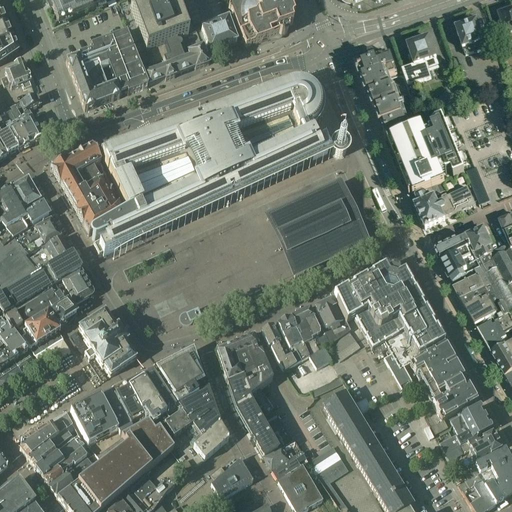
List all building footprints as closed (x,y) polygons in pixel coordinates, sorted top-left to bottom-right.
[(92,11),(105,5),(103,0),(51,0),(52,2),(49,4),(58,25),(71,19),(71,20),(92,11)] [(193,25),(193,24),(183,0),(126,0),(127,1),(118,4),(141,65),(150,62),(156,72),(166,68),(184,61),(180,50),(200,43),(193,25)] [(292,26),(291,23),(291,22),(291,21),(292,21),(292,20),(293,20),(289,8),(289,7),(288,7),(288,6),(287,6),(286,6),(285,6),(284,7),(282,1),(283,1),(282,0),(231,0),(231,2),(230,4),(229,6),(228,8),(228,10),(231,12),(245,49),(271,40),(270,39),(277,37),(281,38),(284,37),(285,36),(286,36),(287,35),(287,34),(288,33),(289,32),(289,31),(289,30),(289,28),(289,27),(292,26)] [(508,44),(511,42),(511,11),(506,13),(505,12),(501,14),(501,15),(499,16),(502,26),(500,27),(504,38),(506,37),(508,44)] [(0,63),(18,51),(16,47),(15,44),(13,38),(11,39),(8,31),(5,32),(1,23),(4,22),(0,12),(0,63)] [(219,49),(220,54),(229,51),(227,46),(228,46),(236,43),(237,43),(236,42),(228,20),(228,19),(227,19),(227,20),(202,29),(201,29),(201,30),(202,30),(210,52),(209,52),(210,53),(211,52),(218,49),(218,50),(219,49)] [(465,57),(474,54),(477,53),(477,54),(478,54),(485,51),(483,44),(484,43),(479,32),(481,31),(484,28),(482,23),(476,23),(476,22),(475,23),(456,30),(455,30),(455,31),(456,31),(459,41),(459,42),(460,42),(462,51),(463,51),(465,57)] [(79,101),(84,113),(86,113),(94,110),(96,109),(111,103),(112,103),(119,100),(120,100),(120,99),(146,89),(148,88),(143,77),(126,36),(92,49),(93,52),(78,58),(78,59),(65,64),(70,77),(71,77),(80,101),(79,101)] [(431,81),(429,77),(428,71),(438,67),(435,61),(436,60),(429,40),(406,47),(413,67),(402,71),(408,89),(431,81)] [(382,129),(410,119),(397,88),(394,86),(391,87),(389,79),(397,76),(390,57),(354,69),(382,129)] [(459,75),(466,72),(461,61),(454,64),(459,75)] [(23,92),(31,89),(29,85),(30,84),(27,75),(26,76),(22,65),(13,68),(15,71),(4,75),(6,79),(0,82),(4,90),(8,88),(8,90),(10,89),(11,92),(22,88),(23,92)] [(493,96),(504,92),(501,86),(491,90),(493,96)] [(137,144),(119,150),(100,157),(100,158),(101,158),(128,218),(93,238),(91,239),(92,241),(93,242),(95,242),(104,238),(104,240),(93,246),(99,257),(103,254),(141,235),(142,234),(180,215),(224,191),(224,190),(230,187),(232,192),(244,187),(249,184),(301,160),(310,156),(313,162),(323,157),(327,155),(323,145),(316,148),(310,134),(307,136),(306,133),(308,131),(311,129),(312,129),(315,126),(317,122),(319,119),(320,114),(320,110),(319,105),(318,101),(316,97),(313,94),(309,91),(307,90),(306,89),(301,88),(297,87),(293,88),(289,89),(177,130),(164,134),(150,139),(143,142),(137,144)] [(24,114),(28,112),(38,108),(38,109),(39,108),(38,106),(40,105),(38,101),(36,101),(35,99),(34,100),(20,105),(24,114)] [(5,129),(18,153),(30,147),(23,135),(19,129),(21,128),(19,125),(17,126),(9,111),(4,114),(0,107),(0,122),(4,129),(5,129)] [(24,114),(23,115),(24,116),(20,118),(14,108),(9,111),(17,126),(19,125),(21,128),(19,129),(23,135),(34,128),(30,121),(28,117),(30,116),(28,112),(24,114)] [(392,140),(390,141),(391,142),(391,144),(392,145),(394,150),(395,152),(395,154),(396,154),(399,162),(399,164),(400,165),(402,170),(403,172),(404,174),(404,175),(406,180),(407,181),(404,182),(404,181),(403,182),(404,185),(408,193),(409,197),(410,196),(410,195),(412,194),(413,197),(445,184),(444,183),(444,182),(439,169),(443,167),(446,175),(451,172),(454,178),(464,174),(463,171),(459,162),(458,160),(446,129),(442,120),(435,122),(432,126),(434,130),(429,132),(432,140),(428,141),(422,128),(408,133),(392,140)] [(0,146),(7,158),(18,153),(5,129),(4,129),(0,122),(0,146)] [(34,128),(23,135),(30,147),(47,140),(47,139),(39,126),(34,128)] [(346,153),(346,152),(346,151),(346,150),(345,149),(345,148),(344,147),(343,146),(342,146),(341,145),(340,145),(339,145),(338,145),(337,145),(336,145),(335,146),(334,146),(334,147),(333,148),(333,149),(332,150),(332,151),(332,152),(332,153),(332,154),(332,155),(333,156),(334,157),(335,158),(336,158),(337,159),(338,159),(339,159),(340,159),(341,158),(342,158),(343,158),(344,157),(344,156),(345,155),(346,154),(346,153)] [(76,217),(75,217),(82,228),(88,238),(122,219),(118,208),(118,207),(113,196),(109,187),(103,173),(99,166),(101,165),(91,149),(66,163),(54,170),(52,170),(51,176),(52,176),(59,188),(76,217)] [(10,190),(9,191),(22,212),(39,203),(40,202),(39,201),(28,182),(27,181),(26,181),(26,182),(10,191),(10,190)] [(293,282),(366,249),(338,186),(265,220),(293,282)] [(422,194),(416,196),(415,199),(418,205),(414,208),(425,231),(445,222),(444,221),(454,217),(462,214),(467,211),(475,207),(473,203),(468,191),(467,189),(445,199),(445,200),(442,201),(442,202),(437,205),(434,199),(436,198),(434,193),(428,196),(428,195),(425,197),(425,195),(422,194)] [(22,212),(9,191),(1,196),(0,196),(0,216),(3,221),(0,222),(0,225),(13,241),(27,232),(29,231),(33,229),(25,217),(22,212)] [(42,207),(25,217),(33,229),(49,219),(42,207)] [(509,246),(510,245),(511,249),(511,217),(509,219),(501,222),(500,224),(499,225),(503,234),(509,246)] [(13,241),(27,257),(44,247),(60,238),(50,221),(34,231),(35,232),(31,234),(29,231),(27,232),(13,241)] [(0,297),(37,274),(27,262),(25,259),(27,257),(13,241),(0,225),(0,297)] [(477,262),(480,269),(493,263),(490,256),(494,254),(491,247),(483,230),(467,237),(467,238),(465,239),(470,248),(471,250),(473,249),(478,261),(477,262)] [(434,255),(436,259),(439,264),(470,248),(465,239),(436,251),(434,255)] [(39,255),(27,262),(37,274),(70,256),(61,240),(38,253),(39,255)] [(480,269),(477,262),(475,258),(471,250),(470,248),(439,264),(449,282),(459,276),(467,272),(469,271),(471,269),(474,274),(476,273),(481,270),(480,269)] [(491,287),(494,293),(500,302),(508,316),(511,313),(511,267),(505,254),(492,260),(497,269),(484,276),(486,278),(491,287)] [(53,289),(80,273),(70,255),(70,256),(37,274),(0,297),(0,313),(3,317),(3,316),(8,313),(8,314),(9,313),(8,313),(13,310),(14,310),(14,309),(19,307),(19,306),(24,304),(25,304),(24,303),(29,301),(29,302),(31,301),(30,300),(35,297),(35,298),(35,297),(40,294),(42,297),(54,290),(53,289)] [(350,323),(354,321),(357,327),(359,326),(362,331),(360,332),(361,334),(361,333),(364,338),(363,338),(364,340),(365,340),(367,344),(367,345),(368,346),(371,351),(371,352),(373,351),(378,349),(379,348),(384,345),(385,345),(387,350),(388,352),(388,351),(391,356),(390,356),(391,357),(383,361),(398,388),(402,395),(413,388),(410,382),(403,370),(410,367),(445,347),(443,343),(440,344),(439,342),(441,341),(439,339),(440,338),(439,337),(438,337),(436,333),(436,332),(436,331),(435,331),(432,326),(433,326),(432,324),(431,325),(429,320),(428,318),(425,314),(426,313),(425,312),(405,276),(404,274),(403,274),(397,262),(384,269),(383,270),(378,272),(376,273),(372,276),(370,277),(365,279),(364,280),(359,283),(358,284),(353,286),(351,287),(347,290),(345,291),(340,294),(339,294),(337,296),(333,298),(334,299),(335,302),(346,325),(347,325),(350,323)] [(456,294),(486,278),(484,276),(481,270),(476,273),(474,274),(468,277),(465,282),(466,285),(454,291),(456,294)] [(91,299),(92,294),(80,273),(53,289),(54,290),(60,297),(65,305),(66,304),(71,310),(91,299)] [(491,287),(486,278),(456,294),(460,303),(491,287)] [(494,293),(491,287),(460,303),(464,309),(464,310),(494,293)] [(21,328),(23,330),(51,313),(60,320),(63,323),(63,324),(76,315),(71,310),(66,304),(65,305),(60,297),(54,290),(42,297),(5,320),(14,332),(16,331),(21,328)] [(500,302),(494,293),(464,310),(465,310),(470,319),(500,302)] [(332,300),(323,304),(334,327),(339,339),(349,332),(350,331),(347,326),(346,326),(345,324),(343,325),(332,300)] [(508,316),(500,302),(470,319),(474,327),(474,328),(475,328),(475,327),(480,325),(481,327),(486,324),(486,323),(490,321),(491,319),(492,319),(494,323),(508,316)] [(339,339),(334,327),(323,304),(314,308),(325,331),(322,332),(325,337),(328,344),(329,346),(339,339)] [(319,332),(309,311),(308,312),(301,315),(313,339),(319,336),(319,332)] [(181,325),(182,325),(182,326),(183,326),(184,327),(185,327),(186,327),(187,327),(188,327),(189,326),(190,325),(191,324),(191,323),(197,320),(200,318),(198,312),(194,314),(188,316),(187,316),(187,315),(186,315),(185,315),(184,316),(183,316),(182,317),(181,317),(181,318),(180,319),(180,320),(180,321),(180,322),(180,323),(180,324),(181,325)] [(31,351),(35,358),(62,341),(58,334),(59,334),(57,330),(58,329),(59,328),(60,328),(61,327),(62,326),(62,325),(63,323),(60,320),(51,313),(23,330),(15,334),(28,351),(30,352),(31,351)] [(115,330),(104,314),(87,326),(78,331),(80,334),(78,336),(81,340),(83,339),(85,341),(83,342),(90,352),(108,340),(106,336),(115,330)] [(313,339),(301,315),(291,320),(290,319),(311,358),(316,370),(329,363),(322,351),(322,350),(319,351),(320,353),(319,353),(313,339)] [(511,322),(508,316),(494,323),(477,332),(488,351),(506,340),(504,335),(511,331),(511,322)] [(296,366),(311,358),(290,319),(288,320),(289,321),(278,326),(277,326),(290,350),(293,348),(297,354),(292,357),(296,366)] [(27,354),(7,328),(0,333),(0,344),(2,348),(14,363),(17,369),(31,360),(27,354)] [(284,374),(296,366),(292,357),(291,357),(284,360),(276,344),(280,343),(273,328),(261,334),(268,348),(269,348),(277,364),(284,374)] [(117,329),(115,330),(106,336),(108,340),(90,352),(84,356),(85,357),(84,357),(84,358),(87,364),(88,363),(88,364),(89,364),(90,364),(95,361),(114,348),(116,351),(125,346),(127,344),(117,329)] [(228,390),(242,385),(244,391),(259,382),(257,377),(267,373),(268,372),(254,337),(252,337),(215,352),(222,374),(222,373),(226,385),(227,385),(228,388),(227,389),(228,390)] [(318,350),(328,344),(325,337),(315,342),(318,350)] [(511,342),(504,347),(490,355),(504,377),(511,372),(511,342)] [(110,379),(117,374),(118,373),(135,362),(125,346),(116,351),(114,348),(95,361),(101,370),(103,369),(105,372),(103,373),(106,377),(108,376),(110,379)] [(445,347),(410,367),(441,423),(476,403),(445,347)] [(0,380),(17,369),(14,363),(2,348),(0,350),(0,380)] [(195,360),(193,354),(155,374),(177,407),(198,396),(197,395),(198,394),(198,393),(198,392),(197,391),(196,390),(195,390),(194,390),(192,388),(202,382),(203,382),(195,360)] [(145,376),(141,378),(166,416),(177,408),(177,407),(155,374),(154,372),(153,371),(145,376)] [(246,432),(263,462),(293,444),(259,393),(272,384),(267,373),(257,377),(259,382),(244,391),(242,385),(228,390),(235,412),(246,432)] [(145,424),(148,423),(154,432),(159,430),(164,426),(170,422),(166,416),(141,378),(125,386),(143,420),(145,424)] [(327,387),(310,394),(313,399),(343,385),(339,379),(327,387)] [(125,386),(112,392),(130,426),(143,420),(125,386)] [(130,426),(112,392),(100,398),(118,432),(117,432),(119,436),(132,429),(130,426)] [(206,392),(198,396),(177,407),(197,435),(194,436),(199,443),(218,426),(207,392),(206,392)] [(413,508),(392,474),(344,396),(322,410),(384,511),(409,511),(408,510),(413,508)] [(118,432),(100,398),(90,403),(83,406),(84,406),(70,414),(71,416),(71,417),(87,448),(117,432),(118,432)] [(439,446),(442,452),(444,456),(445,456),(446,455),(458,449),(459,448),(475,440),(490,432),(491,431),(488,427),(484,419),(481,413),(479,408),(478,408),(457,420),(450,423),(457,436),(439,446)] [(190,428),(181,415),(170,422),(164,426),(173,440),(179,436),(185,432),(190,428)] [(66,431),(72,427),(66,416),(35,436),(20,445),(19,452),(27,462),(58,438),(66,431)] [(80,482),(56,500),(65,511),(103,511),(115,502),(138,481),(144,477),(174,451),(159,430),(154,432),(148,423),(145,424),(127,434),(121,438),(122,440),(126,448),(124,449),(102,465),(95,471),(80,482)] [(204,463),(228,442),(218,426),(199,443),(198,445),(193,449),(204,463)] [(58,438),(27,462),(32,468),(34,471),(54,456),(51,452),(56,448),(57,449),(70,439),(65,432),(66,431),(58,438)] [(475,440),(459,448),(463,456),(469,453),(471,458),(468,460),(471,465),(490,455),(490,456),(500,451),(492,434),(482,440),(482,441),(477,444),(475,440)] [(77,438),(54,456),(34,471),(42,482),(81,451),(84,448),(82,446),(83,445),(77,438)] [(97,458),(102,465),(124,449),(126,448),(122,440),(97,458)] [(189,443),(193,449),(198,445),(194,440),(189,443)] [(293,444),(263,462),(271,475),(301,457),(293,444)] [(458,449),(446,455),(449,462),(451,461),(454,459),(455,459),(462,456),(458,449)] [(307,466),(323,489),(347,473),(332,450),(307,466)] [(48,490),(66,477),(63,473),(67,469),(68,470),(72,467),(71,466),(72,465),(74,467),(86,458),(81,451),(42,482),(48,490)] [(474,479),(476,479),(490,472),(508,462),(503,453),(496,457),(485,463),(485,462),(470,470),(471,472),(474,479)] [(307,466),(301,457),(271,475),(277,485),(301,469),(307,466)] [(56,501),(56,500),(80,482),(95,471),(87,461),(66,477),(48,490),(56,501)] [(194,472),(186,462),(181,467),(188,476),(191,474),(194,472)] [(253,484),(240,462),(212,486),(211,487),(220,503),(253,484)] [(491,482),(490,483),(502,503),(508,499),(511,496),(511,469),(508,462),(490,472),(495,483),(491,482)] [(210,477),(214,483),(224,474),(220,469),(210,477)] [(322,504),(301,469),(277,485),(292,511),(308,511),(315,508),(322,504)] [(464,485),(458,488),(461,494),(469,508),(471,511),(488,511),(494,508),(482,487),(480,485),(476,479),(474,479),(471,472),(464,475),(468,483),(464,485)] [(138,481),(115,502),(116,502),(106,511),(148,511),(150,511),(144,504),(157,492),(144,477),(138,481)] [(490,482),(482,487),(494,508),(502,503),(490,483),(490,482)] [(0,511),(39,511),(35,505),(34,505),(18,483),(16,484),(0,497),(0,511)] [(154,511),(158,506),(163,500),(165,497),(174,489),(168,483),(157,492),(144,504),(150,511),(148,511),(154,511)]
